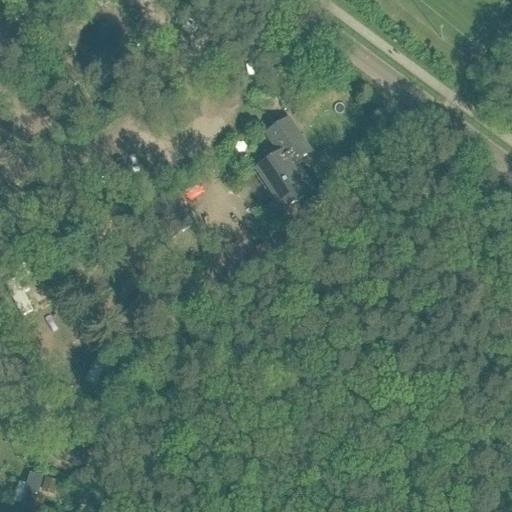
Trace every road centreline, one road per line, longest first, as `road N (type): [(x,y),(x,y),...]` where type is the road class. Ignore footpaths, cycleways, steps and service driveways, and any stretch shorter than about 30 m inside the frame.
road 1 (track): [(140,0),(189,66),(204,142),(234,213),(65,356),(47,364),(0,358)]
road 2 (tertiary): [(511,170),(280,0)]
